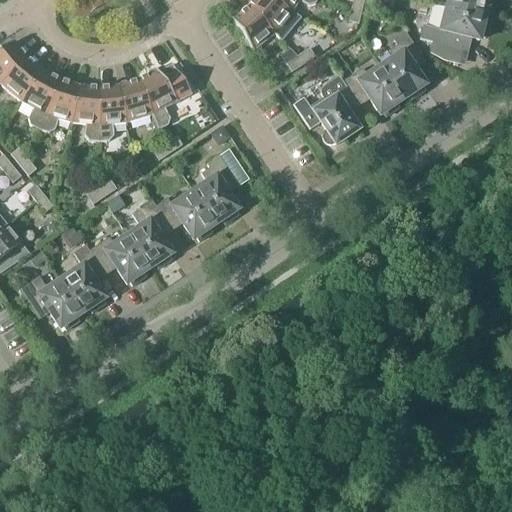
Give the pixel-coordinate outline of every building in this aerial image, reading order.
[(292,15),(270,0),(253,0),(247,8),(274,36),(281,43),(300,20),(292,15)] [(270,0),(292,15),(298,2),(308,7),(315,6),(317,0),(270,0)] [(353,0),(351,10),(361,12),(363,0),(353,0)] [(447,0),(446,6),(485,16),(487,8),(491,10),(493,0),(447,0)] [(485,16),(446,6),(440,31),(431,29),(428,43),(432,44),(430,54),(444,62),(460,66),(466,39),(479,42),(485,16)] [(247,8),(231,21),(252,54),(274,36),(247,8)] [(361,12),(351,10),(347,23),(357,26),(361,12)] [(393,60),(380,69),(402,102),(408,98),(411,102),(424,93),(421,89),(424,87),(411,68),(422,61),(405,34),(393,42),(396,47),(388,53),(393,60)] [(0,86),(27,60),(26,59),(13,43),(0,51),(0,86)] [(309,50),(297,58),(302,67),(314,59),(309,50)] [(302,67),(297,58),(285,66),(291,74),(302,67)] [(42,72),(27,60),(0,86),(0,87),(20,104),(42,72)] [(362,71),(342,84),(355,105),(366,98),(379,117),(382,115),(385,119),(398,110),(395,107),(402,102),(380,69),(366,78),(362,71)] [(42,72),(20,104),(32,111),(27,120),(29,127),(38,132),(59,81),(42,72)] [(137,81),(136,82),(151,117),(158,132),(167,127),(169,121),(164,111),(177,104),(155,72),(137,81)] [(325,105),(313,114),(325,132),(322,136),(322,140),(323,144),(326,146),(330,147),(334,146),(335,147),(358,132),(345,112),(355,105),(342,84),(338,79),(323,89),(321,92),(320,95),(321,99),(325,105)] [(78,87),(59,81),(38,132),(48,135),(54,132),(58,121),(71,125),(78,87)] [(118,87),(117,87),(126,125),(151,117),(136,82),(118,87)] [(98,89),(78,87),(71,125),(84,127),(83,138),(88,143),(98,144),(98,89)] [(117,87),(98,89),(98,144),(108,143),(113,138),(112,127),(126,125),(117,87)] [(221,129),(210,136),(218,147),(229,140),(221,129)] [(176,139),(164,146),(170,155),(181,147),(176,139)] [(158,163),(170,155),(164,146),(152,154),(158,163)] [(19,167),(26,161),(18,150),(10,156),(19,167)] [(0,170),(3,174),(11,168),(2,157),(0,158),(0,170)] [(206,185),(193,194),(215,227),(221,223),(224,226),(237,217),(234,214),(237,212),(225,192),(235,185),(218,159),(206,167),(208,170),(200,176),(206,185)] [(35,172),(26,161),(19,167),(27,178),(35,172)] [(20,178),(11,168),(3,174),(12,185),(20,178)] [(110,183),(98,190),(104,199),(115,191),(110,183)] [(26,193),(35,204),(43,197),(34,186),(26,193)] [(92,207),(104,199),(98,190),(86,198),(92,207)] [(215,227),(193,194),(171,208),(166,200),(155,208),(169,229),(179,222),(193,242),(195,240),(198,244),(211,235),(209,231),(215,227)] [(43,197),(35,204),(44,215),(52,208),(43,197)] [(139,229),(126,238),(149,271),(155,267),(157,271),(170,262),(168,258),(171,256),(158,236),(169,229),(155,208),(151,203),(131,216),(139,229)] [(5,228),(0,232),(0,275),(30,257),(21,246),(22,245),(7,227),(5,228)] [(149,271),(126,238),(113,247),(108,239),(88,253),(102,274),(113,267),(126,286),(129,284),(131,288),(144,279),(142,276),(149,271)] [(81,268),(60,282),(82,316),(88,311),(91,315),(104,306),(101,303),(104,301),(91,281),(102,274),(88,253),(84,247),(73,255),(81,268)] [(38,278),(18,292),(35,318),(46,311),(59,331),(62,329),(65,332),(78,324),(76,320),(82,316),(60,282),(47,291),(38,278)]
